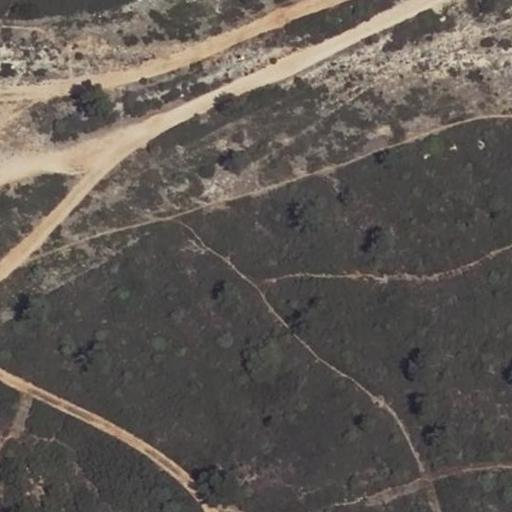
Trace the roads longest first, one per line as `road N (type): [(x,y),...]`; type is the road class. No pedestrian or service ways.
road 1 (track): [(0,167),(253,76),(413,0)]
road 2 (track): [(0,85),(129,70),(326,0)]
